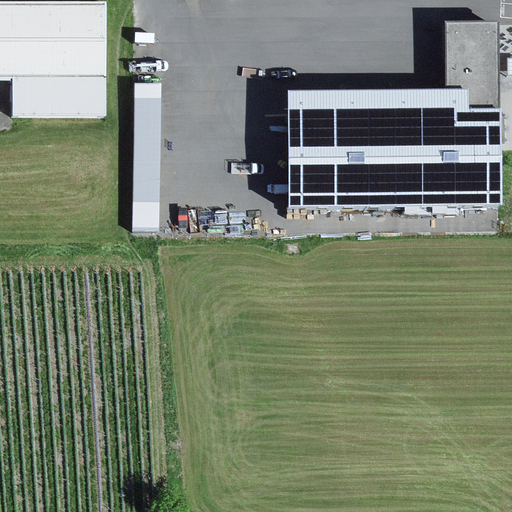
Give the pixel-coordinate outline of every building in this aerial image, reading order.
[(105,4),(0,5),(0,76),(15,77),(16,117),(106,116),(105,4)] [(500,29),(449,30),(451,97),(451,117),(502,116),(500,29)] [(161,88),(136,87),(135,236),(160,236),(161,88)] [(451,117),(451,97),(292,99),(293,213),(502,211),(502,116),(451,117)] [(0,511),(146,511),(143,506),(143,511),(74,511),(62,491),(0,495),(0,511)]
